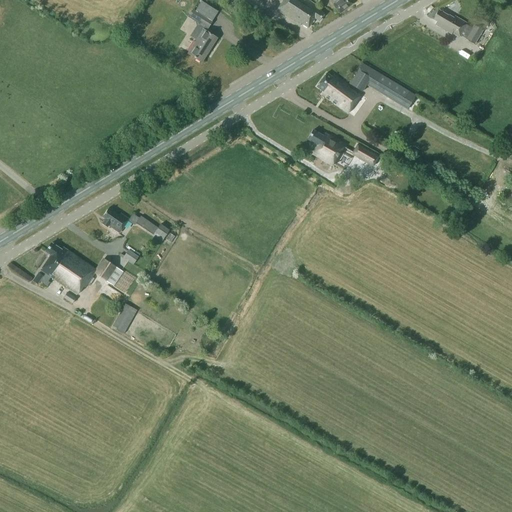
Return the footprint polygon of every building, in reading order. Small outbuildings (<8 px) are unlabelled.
[(209,5),(200,0),(198,0),(189,16),(199,22),(190,36),(196,40),(188,53),(201,62),(217,38),(204,30),(206,26),(208,27),(212,21),(202,15),(209,5)] [(282,0),(277,10),(300,25),(301,23),(308,28),(314,18),(319,21),(323,13),(318,10),(319,7),(307,0),(282,0)] [(349,0),(328,0),(340,14),(352,4),(349,0)] [(433,19),(437,21),(435,25),(451,34),(452,33),(459,37),(460,35),(466,38),(466,39),(466,40),(473,44),(474,43),(482,30),(474,26),(472,29),(466,25),(467,23),(454,16),(453,18),(448,15),(448,16),(438,10),(433,19)] [(485,27),(488,22),(479,17),(476,22),(485,27)] [(333,75),(332,77),(326,73),(316,87),(323,91),(321,94),(348,113),(361,94),(333,75)] [(313,130),(307,139),(317,145),(312,154),(333,166),(345,145),(325,133),(323,136),(313,130)] [(373,166),(378,156),(357,144),(352,154),(373,166)] [(511,173),(495,164),(476,198),(493,208),(511,174),(511,173)] [(129,219),(121,213),(119,215),(108,208),(102,217),(105,219),(102,224),(107,227),(108,225),(119,233),(129,219)] [(153,234),(157,228),(140,216),(136,223),(153,234)] [(162,240),(169,230),(160,224),(153,235),(162,240)] [(122,272),(115,267),(115,266),(103,259),(96,270),(63,247),(61,249),(51,243),(45,252),(50,255),(40,270),(45,273),(43,276),(38,273),(33,280),(38,283),(39,280),(47,286),(50,282),(48,281),(51,277),(77,294),(83,286),(84,287),(94,273),(105,281),(113,286),(122,272)] [(120,253),(119,255),(133,264),(138,257),(128,250),(124,256),(120,253)] [(76,298),(67,292),(64,298),(72,303),(76,298)] [(121,302),(112,327),(126,332),(135,308),(121,302)]
